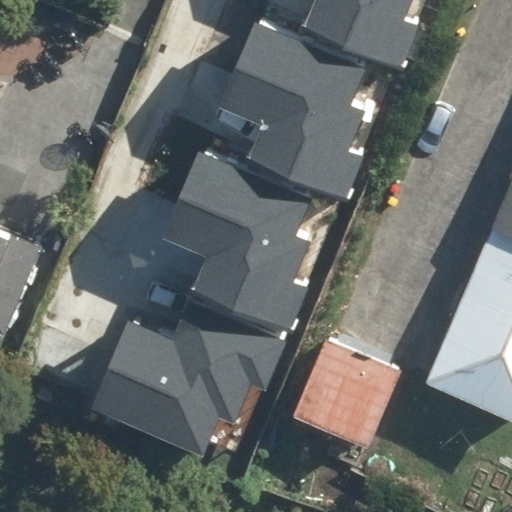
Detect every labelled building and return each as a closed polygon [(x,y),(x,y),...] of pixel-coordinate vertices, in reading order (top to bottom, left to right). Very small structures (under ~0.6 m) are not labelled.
[(321,0),(309,34),(405,70),(421,28),(407,23),(416,0),(321,0)] [(257,25),(227,106),(269,122),(254,162),(350,199),(366,157),(352,152),(367,112),(352,106),(367,67),(257,25)] [(201,156),(170,236),(213,252),(197,293),(293,329),(309,288),(296,282),(311,243),(295,237),(310,198),(201,156)] [(511,190),(434,379),(511,411),(511,190)] [(0,322),(18,330),(54,240),(30,230),(34,220),(0,206),(0,322)] [(124,323),(92,407),(205,450),(218,415),(233,421),(248,380),(266,387),(283,342),(187,305),(173,342),(124,323)] [(408,373),(327,339),(295,416),(376,449),(408,373)]
